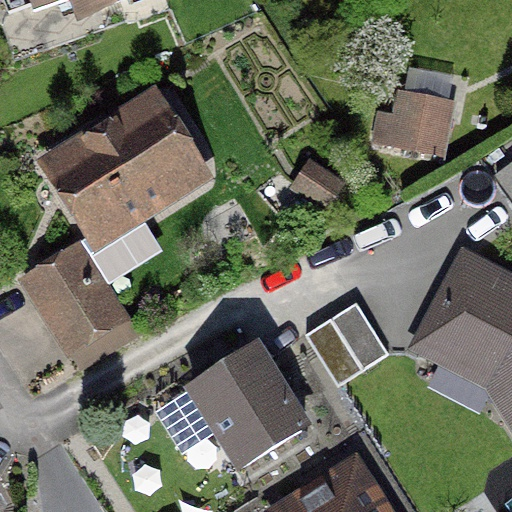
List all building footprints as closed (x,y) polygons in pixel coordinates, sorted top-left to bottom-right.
[(127,0),(0,0),(0,6),(4,16),(51,0),(95,0),(99,10),(127,0)] [(373,144),(436,157),(442,125),(418,121),(421,106),(397,101),(393,124),(378,121),(373,144)] [(195,180),(148,106),(45,170),(92,244),(195,180)] [(109,310),(73,254),(22,286),(58,342),(109,310)] [(511,291),(461,265),(416,350),(456,370),(465,364),(491,377),(486,386),(511,426),(511,291)] [(351,308),(326,324),(358,375),(384,359),(351,308)] [(333,391),(358,375),(326,324),(301,340),(333,391)] [(236,472),(299,432),(249,352),(186,392),(236,472)] [(373,511),(348,472),(285,511),(373,511)]
